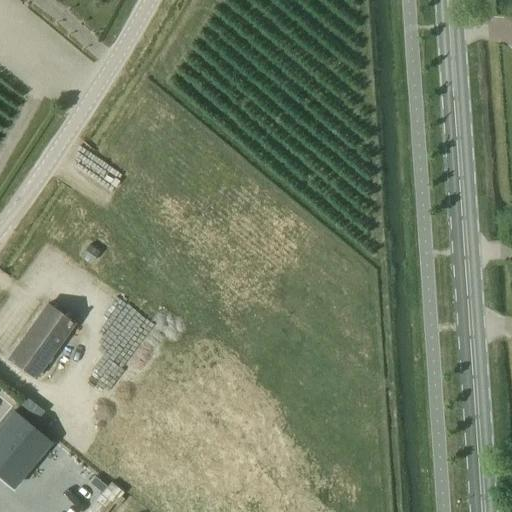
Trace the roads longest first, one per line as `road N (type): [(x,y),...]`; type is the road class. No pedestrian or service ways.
road 1 (secondary): [(481,511),(449,0)]
road 2 (unclassified): [(0,231),(149,0)]
